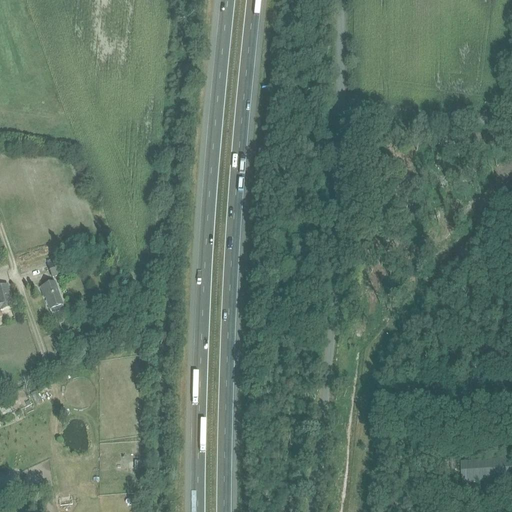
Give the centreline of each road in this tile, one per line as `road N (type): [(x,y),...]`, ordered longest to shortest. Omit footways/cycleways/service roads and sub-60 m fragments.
road 1 (unclassified): [(311,511),(351,91),(344,0)]
road 2 (motorway): [(227,0),(203,297),(197,511)]
road 3 (motorway): [(223,511),(229,304),(253,0)]
road 4 (unknown): [(0,397),(48,371),(0,228)]
